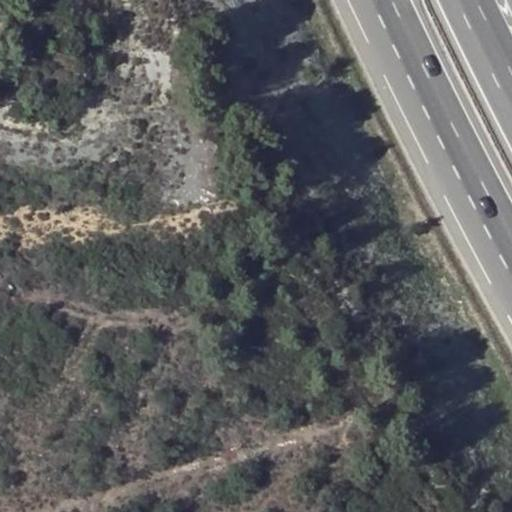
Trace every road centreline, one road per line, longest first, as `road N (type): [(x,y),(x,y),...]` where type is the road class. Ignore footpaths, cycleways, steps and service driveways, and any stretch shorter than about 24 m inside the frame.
road 1 (track): [(142,0),(197,193),(0,142)]
road 2 (motorway): [(367,0),(511,283)]
